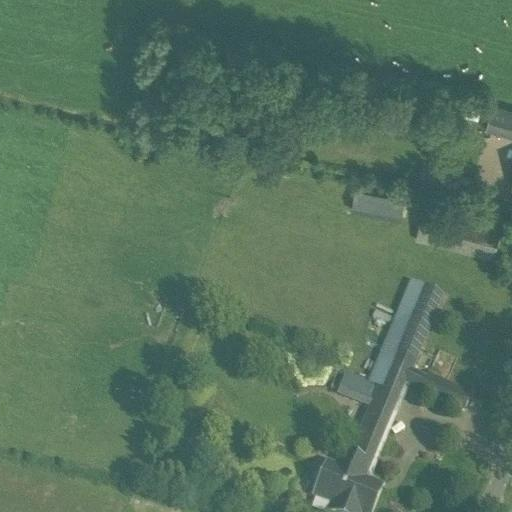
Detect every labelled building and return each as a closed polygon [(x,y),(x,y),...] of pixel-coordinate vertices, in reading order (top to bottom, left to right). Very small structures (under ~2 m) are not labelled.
[(469,102),(465,116),(478,119),(481,105),(469,102)] [(511,110),(494,106),(487,130),(511,136),(511,110)] [(351,211),(401,220),(405,199),(355,190),(351,211)] [(502,229),(423,208),(415,240),(493,261),(502,229)] [(335,470),(325,466),(315,493),(337,502),(333,511),(370,511),(381,488),(365,481),(405,385),(463,412),(471,394),(428,374),(426,379),(411,372),(442,296),(410,283),(367,385),(343,375),(336,392),(368,406),(347,457),(341,454),(335,470)]
